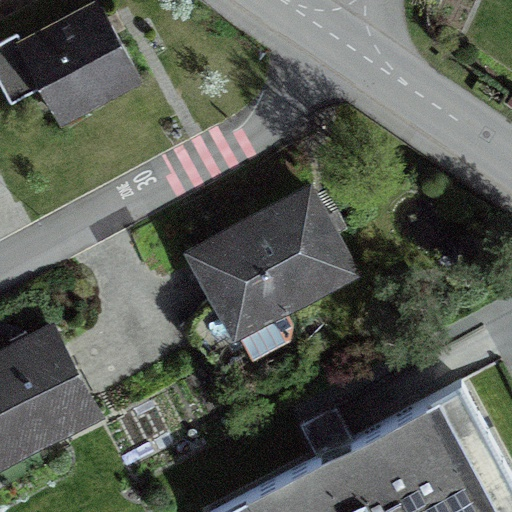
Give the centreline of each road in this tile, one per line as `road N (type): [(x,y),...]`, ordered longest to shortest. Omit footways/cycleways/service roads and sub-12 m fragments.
road 1 (residential): [(0,270),(287,121),(348,45)]
road 2 (residential): [(348,45),(511,158)]
